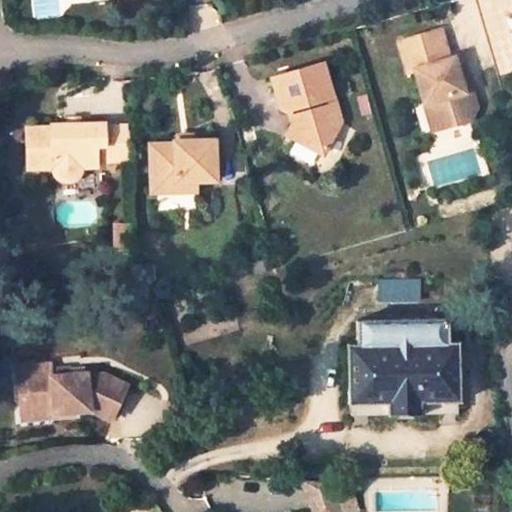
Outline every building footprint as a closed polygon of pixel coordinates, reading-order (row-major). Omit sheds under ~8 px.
[(440,102),(449,127),(475,120),(483,110),(477,90),(468,92),(464,79),(458,60),(453,62),(443,32),(406,42),(414,71),(420,69),(431,104),(440,102)] [(322,65),(272,79),(282,109),(289,112),(297,109),(300,116),(290,135),(325,153),(344,119),(337,97),(332,98),(322,65)] [(468,92),(477,90),(473,76),(464,79),(468,92)] [(431,104),(439,130),(449,127),(440,102),(431,104)] [(78,115),(64,115),(64,124),(78,124),(78,115)] [(93,171),(93,166),(125,165),(125,128),(101,128),(100,124),(78,124),(64,124),(47,125),(47,129),(25,128),(25,171),(52,171),(53,175),(55,179),(59,182),(64,184),(69,184),(73,182),(76,178),(78,174),(79,170),(93,171)] [(172,189),(172,178),(193,178),(212,178),(212,140),(192,140),(176,140),(172,140),(172,144),(146,144),(146,189),(172,189)] [(172,178),(172,189),(192,188),(193,178),(172,178)] [(126,228),(111,228),(111,253),(126,253),(126,228)] [(385,404),(386,414),(421,413),(421,403),(457,403),(460,403),(459,340),(449,340),(449,317),(355,319),(355,342),(345,342),(345,404),(351,404),(385,404)] [(46,402),(47,412),(67,410),(67,402),(84,401),(84,409),(105,419),(122,386),(99,373),(80,375),(80,372),(62,373),(44,374),(44,365),(44,362),(21,364),(22,378),(11,379),(14,404),(46,402)] [(22,378),(21,364),(10,365),(11,379),(22,378)] [(62,373),(62,364),(44,365),(44,374),(62,373)] [(67,402),(67,410),(84,409),(84,401),(67,402)] [(46,402),(14,404),(15,414),(47,412),(46,402)] [(421,403),(421,413),(457,413),(457,403),(421,403)] [(351,404),(351,414),(386,414),(385,404),(351,404)] [(341,511),(337,496),(333,485),(301,482),(310,511),(341,511)] [(351,492),(337,496),(341,511),(354,511),(357,511),(351,492)]
